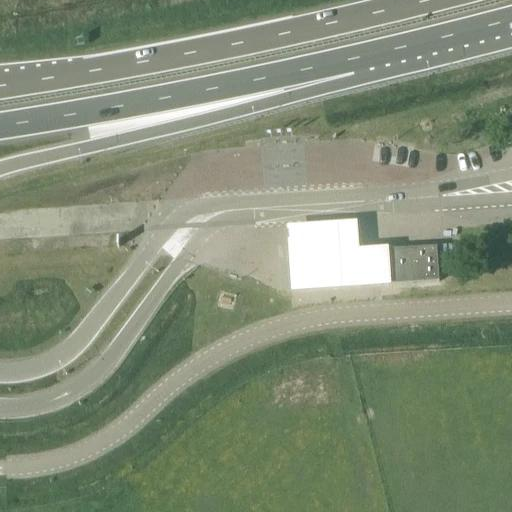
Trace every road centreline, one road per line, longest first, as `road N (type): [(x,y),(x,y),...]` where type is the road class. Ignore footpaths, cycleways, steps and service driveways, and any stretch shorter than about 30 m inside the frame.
road 1 (unclassified): [(8,471),(73,458),(108,440),(210,358),(272,331),(337,316),(511,304)]
road 2 (trunk): [(431,0),(0,86)]
road 3 (trunk): [(0,169),(352,59)]
road 4 (trunk): [(0,127),(352,59)]
road 5 (tertiary): [(0,412),(56,402),(99,375),(182,261),(237,212)]
road 6 (tertiary): [(237,212),(191,212),(56,363),(0,372)]
road 7 (tertiary): [(237,212),(494,190)]
road 8 (trunk): [(352,59),(511,20)]
